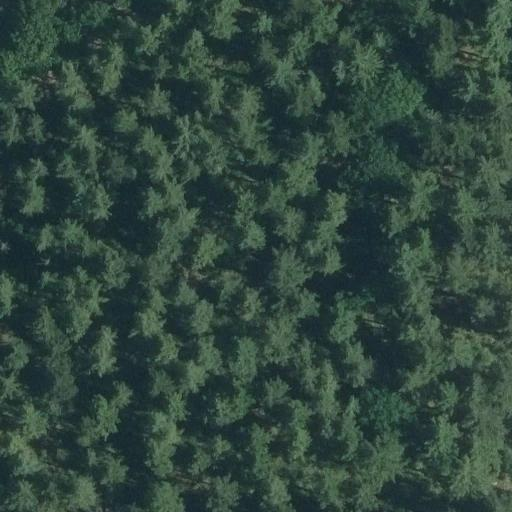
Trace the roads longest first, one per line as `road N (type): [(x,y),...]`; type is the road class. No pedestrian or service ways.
road 1 (track): [(463,511),(394,421),(371,342),(374,146),(391,0)]
road 2 (track): [(0,70),(115,0)]
